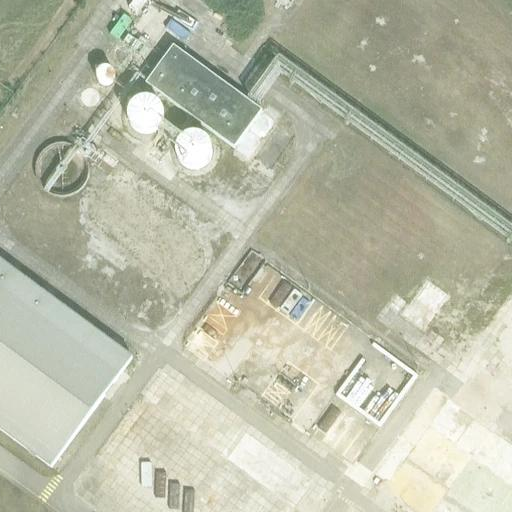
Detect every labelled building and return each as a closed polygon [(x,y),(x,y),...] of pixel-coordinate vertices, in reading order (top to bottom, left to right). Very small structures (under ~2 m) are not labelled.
[(142,0),(127,0),(117,21),(141,32),(152,9),(141,3),(142,0)] [(183,19),(189,7),(174,0),(168,0),(164,10),(183,19)] [(130,41),(117,44),(120,57),(133,54),(130,41)] [(235,150),(262,113),(242,98),(172,47),(144,84),(235,150)] [(103,80),(119,77),(116,61),(100,64),(103,80)] [(168,131),(168,127),(167,119),(162,111),(156,106),(152,105),(147,104),(140,105),(138,106),(131,110),(129,112),(126,117),(124,122),(124,126),(125,134),(127,138),(129,141),(133,145),(137,147),(144,149),(149,149),(154,148),(159,145),(162,143),(165,138),(167,135),(168,131)] [(269,163),(292,129),(280,121),(257,155),(269,163)] [(214,163),(215,159),(214,155),(213,151),(209,144),(206,141),(201,138),(193,137),(184,138),(177,142),(172,149),(170,154),(170,159),(171,167),(173,171),(176,174),(179,177),(182,179),(186,181),(191,182),(197,181),(201,180),(208,175),(210,173),(213,168),(214,163)] [(88,178),(88,173),(88,169),(87,165),(85,161),(82,157),(76,153),(68,151),(63,151),(58,152),(54,154),(51,157),(48,159),(46,164),(44,168),(44,172),(44,176),(45,181),(47,185),(49,188),(56,193),(61,195),(65,195),(69,195),(75,194),(82,189),(85,186),(87,182),(88,178)] [(89,220),(129,220),(129,177),(88,177),(89,220)] [(92,231),(85,242),(122,267),(129,256),(92,231)] [(0,431),(51,469),(117,379),(131,359),(0,263),(0,431)] [(428,277),(417,294),(435,305),(446,289),(428,277)] [(183,341),(192,347),(210,322),(201,316),(183,341)] [(288,347),(276,363),(291,373),(303,357),(288,347)] [(93,469),(162,511),(288,511),(317,467),(157,367),(93,469)] [(448,470),(493,466),(432,419),(404,456),(388,444),(378,458),(380,477),(417,506),(425,505),(434,511),(503,511),(493,504),(504,491),(455,496),(456,511),(445,511),(444,497),(434,489),(448,470)]
